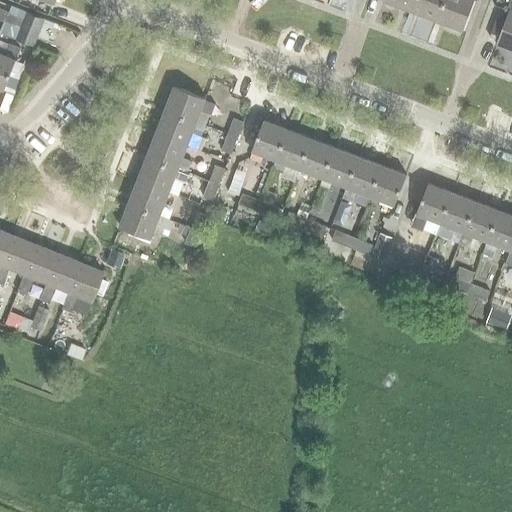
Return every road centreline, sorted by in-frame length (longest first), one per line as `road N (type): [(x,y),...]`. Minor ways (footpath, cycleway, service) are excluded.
road 1 (residential): [(511,152),(160,16),(125,12)]
road 2 (residential): [(0,142),(125,12)]
